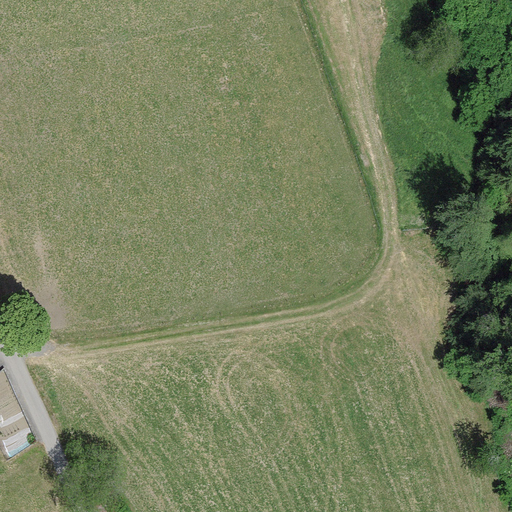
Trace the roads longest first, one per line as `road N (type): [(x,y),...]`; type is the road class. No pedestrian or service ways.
road 1 (track): [(10,349),(241,323),(315,309),(364,287),(384,262),(391,219),(348,22)]
road 2 (unclassified): [(0,321),(82,511)]
